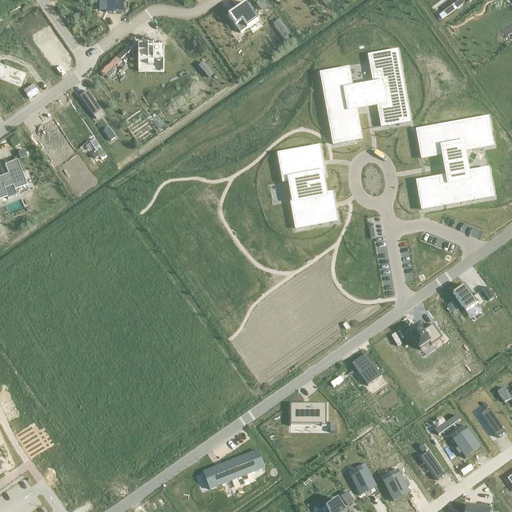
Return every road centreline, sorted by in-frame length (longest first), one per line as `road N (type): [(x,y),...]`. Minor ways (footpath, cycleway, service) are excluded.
road 1 (residential): [(114,511),(403,308)]
road 2 (unknown): [(511,161),(436,61),(422,54),(392,50),(366,61),(359,92)]
road 3 (residential): [(218,0),(196,14),(158,12),(83,59)]
